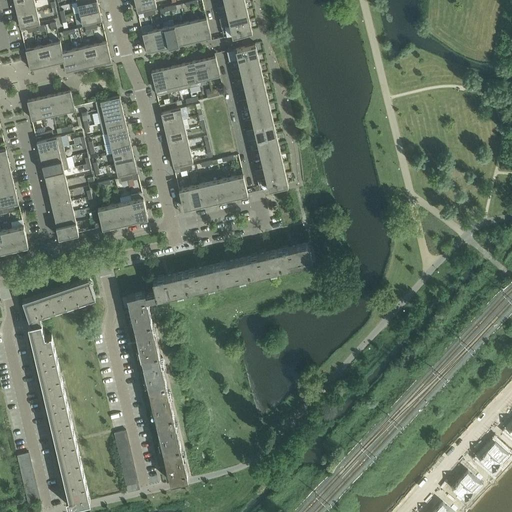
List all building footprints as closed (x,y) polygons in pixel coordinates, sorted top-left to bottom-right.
[(35,0),(16,5),(18,16),(37,11),(35,0)] [(97,0),(84,0),(78,2),(80,12),(99,8),(97,0)] [(135,0),(137,10),(157,6),(155,0),(135,0)] [(245,0),(242,0),(226,4),(228,14),(248,9),(245,0)] [(99,8),(80,12),(83,23),(102,19),(99,8)] [(248,9),(228,14),(230,24),(250,19),(248,9)] [(18,16),(21,27),(40,22),(37,11),(18,16)] [(211,36),(207,17),(196,20),(200,39),(211,36)] [(250,19),(230,24),(233,34),(253,30),(250,19)] [(200,39),(196,20),(185,22),(190,42),(200,39)] [(190,42),(185,22),(175,25),(179,44),(190,42)] [(179,44),(175,25),(164,27),(169,47),(179,44)] [(169,47),(164,27),(154,29),(158,49),(169,47)] [(154,29),(143,32),(147,52),(158,49),(154,29)] [(107,40),(95,43),(100,63),(112,60),(107,40)] [(63,51),(60,41),(49,43),(53,63),(63,60),(64,60),(62,51),(63,51)] [(53,63),(49,43),(38,46),(42,65),(53,63)] [(100,63),(95,43),(84,46),(89,65),(100,63)] [(256,43),(236,47),(238,58),(258,53),(256,43)] [(42,65),(38,46),(26,49),(30,68),(42,65)] [(89,65),(84,46),(73,48),(78,68),(89,65)] [(78,68),(73,48),(63,51),(62,51),(64,60),(63,60),(66,71),(78,68)] [(258,53),(238,58),(241,68),(261,63),(258,53)] [(220,75),(216,55),(205,58),(209,77),(220,75)] [(209,77),(205,58),(194,60),(200,85),(201,84),(200,80),(209,77)] [(200,85),(194,60),(184,63),(189,87),(200,85)] [(189,87),(184,63),(173,65),(179,90),(189,87)] [(261,63),(241,68),(243,78),(263,73),(261,63)] [(179,90),(173,65),(163,68),(168,92),(179,90)] [(163,68),(152,70),(157,95),(168,92),(163,68)] [(263,73),(243,78),(245,88),(265,83),(263,73)] [(265,83),(245,88),(248,98),(268,93),(265,83)] [(75,109),(71,89),(60,92),(64,111),(75,109)] [(64,111),(60,92),(49,94),(54,114),(64,111)] [(268,93),(248,98),(250,108),(270,103),(268,93)] [(54,114),(49,94),(39,97),(43,116),(54,114)] [(120,95),(96,101),(98,112),(123,106),(120,95)] [(39,97),(27,99),(32,119),(43,116),(39,97)] [(270,103),(250,108),(252,117),(272,113),(270,103)] [(123,106),(98,112),(101,122),(125,117),(123,106)] [(181,107),(161,112),(164,123),(183,118),(181,107)] [(272,113),(252,117),(255,127),(275,123),(272,113)] [(125,117),(101,122),(103,133),(128,127),(125,117)] [(183,118),(164,123),(166,133),(186,129),(183,118)] [(275,123),(255,127),(257,137),(277,133),(275,123)] [(103,134),(108,132),(111,142),(130,138),(128,127),(103,133),(103,134)] [(188,139),(186,129),(166,133),(169,144),(188,139)] [(277,133),(257,137),(259,147),(279,143),(277,133)] [(62,135),(37,141),(40,152),(64,146),(62,135)] [(130,138),(111,142),(113,153),(132,148),(130,138)] [(188,139),(169,144),(171,154),(191,150),(188,139)] [(279,143),(259,147),(262,157),(282,153),(279,143)] [(64,146),(40,152),(42,162),(67,157),(64,146)] [(6,148),(0,149),(0,161),(9,159),(6,148)] [(132,148),(113,153),(115,163),(135,159),(132,148)] [(191,150),(171,154),(174,166),(193,161),(191,150)] [(282,153),(262,157),(264,167),(284,163),(282,153)] [(67,157),(42,162),(45,173),(69,167),(67,157)] [(9,159),(0,161),(0,172),(11,170),(9,159)] [(135,159),(115,163),(118,175),(138,170),(135,159)] [(284,163),(264,167),(266,177),(286,172),(284,163)] [(69,167),(45,173),(47,184),(67,179),(64,169),(69,168),(69,167)] [(11,170),(0,172),(0,183),(14,180),(11,170)] [(286,172),(266,177),(269,188),(289,183),(286,172)] [(243,173),(232,176),(237,196),(248,193),(243,173)] [(232,176),(222,178),(226,198),(237,196),(232,176)] [(222,178),(211,181),(216,201),(226,198),(222,178)] [(67,179),(47,184),(50,194),(69,189),(67,179)] [(14,180),(0,183),(0,194),(16,191),(14,180)] [(211,181),(201,183),(205,203),(216,201),(211,181)] [(201,183),(190,186),(195,205),(205,203),(201,183)] [(190,186),(179,188),(184,208),(195,205),(190,186)] [(69,189),(50,194),(52,205),(72,200),(69,189)] [(16,191),(0,194),(0,206),(19,202),(16,191)] [(144,196),(132,199),(137,219),(148,216),(144,196)] [(132,199),(121,202),(126,222),(137,219),(132,199)] [(72,200),(52,205),(55,215),(74,211),(72,200)] [(121,202),(110,204),(114,224),(126,222),(121,202)] [(110,204),(98,207),(103,227),(114,224),(110,204)] [(57,226),(77,221),(74,211),(55,215),(57,225),(56,225),(57,226)] [(57,226),(59,237),(79,232),(77,221),(57,226)] [(29,244),(24,225),(12,227),(17,247),(29,244)] [(1,230),(6,250),(17,247),(12,227),(1,230)] [(309,243),(291,247),(277,250),(282,268),(313,260),(309,243)] [(246,257),(251,275),(282,268),(277,250),(246,257)] [(215,265),(220,282),(251,275),(246,257),(215,265)] [(184,272),(189,290),(220,282),(215,265),(184,272)] [(145,291),(128,295),(135,326),(153,322),(147,298),(152,297),(157,296),(157,297),(189,290),(184,272),(153,279),(156,290),(146,293),(145,291)] [(90,279),(73,284),(79,302),(96,296),(90,279)] [(67,306),(79,302),(73,284),(61,288),(67,306)] [(61,288),(50,292),(56,310),(67,306),(61,288)] [(44,313),(56,310),(50,292),(38,296),(44,313)] [(34,323),(34,325),(43,323),(42,320),(40,320),(39,315),(44,313),(38,296),(26,300),(34,323)] [(135,326),(142,357),(160,353),(153,322),(135,326)] [(33,329),(37,349),(55,345),(52,332),(45,334),(43,323),(34,325),(35,328),(33,329)] [(37,349),(40,361),(58,357),(55,345),(37,349)] [(142,357),(149,388),(167,384),(160,353),(142,357)] [(58,357),(40,361),(44,379),(52,377),(51,371),(60,369),(58,357)] [(44,379),(47,391),(64,387),(60,369),(51,371),(52,377),(44,379)] [(149,388),(157,419),(174,415),(167,384),(149,388)] [(47,391),(50,403),(67,399),(64,387),(47,391)] [(70,411),(67,399),(50,403),(54,420),(62,418),(61,413),(70,411)] [(54,420),(57,432),(74,428),(70,411),(61,413),(62,418),(54,420)] [(157,419),(164,450),(181,445),(174,415),(157,419)] [(77,441),(74,428),(57,432),(59,445),(77,441)] [(115,432),(116,438),(128,436),(126,429),(115,432)] [(129,441),(128,436),(116,438),(117,444),(129,441)] [(495,440),(487,449),(503,464),(511,454),(508,451),(511,448),(506,444),(503,447),(495,440)] [(80,453),(77,441),(59,445),(64,462),(72,460),(70,455),(80,453)] [(130,447),(129,441),(117,444),(119,450),(130,447)] [(189,477),(181,445),(164,450),(171,481),(189,477)] [(132,453),(130,447),(119,450),(120,456),(132,453)] [(487,449),(478,458),(486,466),(484,469),(488,473),(491,470),(493,471),(501,462),(503,464),(487,449)] [(17,455),(18,461),(30,458),(29,452),(17,455)] [(64,462),(66,474),(84,470),(80,453),(70,455),(72,460),(64,462)] [(133,459),(132,453),(120,456),(121,462),(133,459)] [(31,464),(30,458),(18,461),(20,467),(31,464)] [(121,462),(123,468),(134,465),(133,459),(121,462)] [(31,464),(20,467),(21,473),(33,470),(31,464)] [(136,471),(134,465),(123,468),(124,473),(136,471)] [(468,469),(460,479),(476,493),(484,484),(481,481),(483,478),(479,474),(476,477),(468,469)] [(34,476),(33,470),(21,473),(23,479),(34,476)] [(87,482),(84,470),(66,474),(69,486),(87,482)] [(137,476),(136,471),(124,473),(125,479),(137,476)] [(34,476),(23,479),(24,485),(36,482),(34,476)] [(138,482),(137,476),(125,479),(127,485),(138,482)] [(460,479),(451,488),(459,495),(456,498),(461,502),(464,499),(465,501),(474,492),(475,494),(476,493),(460,479)] [(37,487),(36,482),(24,485),(25,490),(37,487)] [(91,500),(87,482),(69,486),(71,496),(66,497),(68,505),(91,500)] [(140,488),(138,482),(127,485),(128,491),(140,488)] [(37,487),(25,490),(27,496),(38,493),(37,487)] [(40,500),(38,493),(27,496),(28,502),(40,500)]
